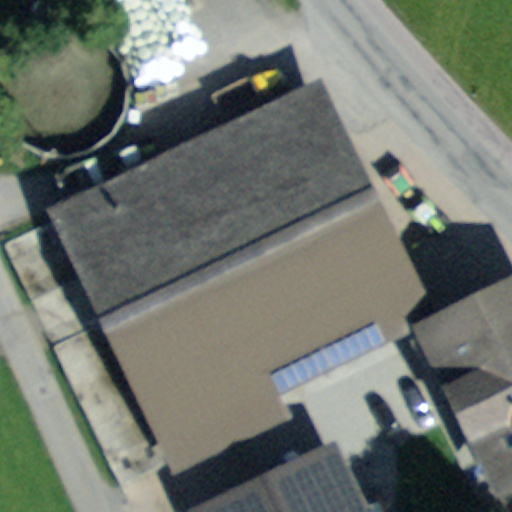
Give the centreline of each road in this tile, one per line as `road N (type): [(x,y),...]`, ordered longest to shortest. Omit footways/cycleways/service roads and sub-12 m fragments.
road 1 (tertiary): [(344,0),(511,178)]
road 2 (unclassified): [(100,511),(0,291)]
